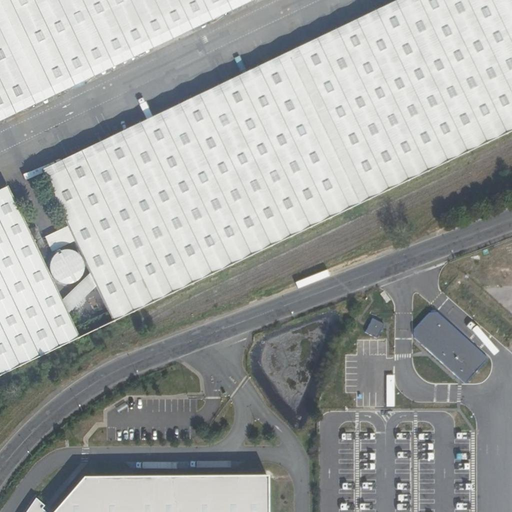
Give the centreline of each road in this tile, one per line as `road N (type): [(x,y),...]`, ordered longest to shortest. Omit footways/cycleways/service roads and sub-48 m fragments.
road 1 (unclassified): [(511,219),(129,365),(62,406),(0,469)]
road 2 (unclassified): [(221,351),(203,419),(120,421)]
